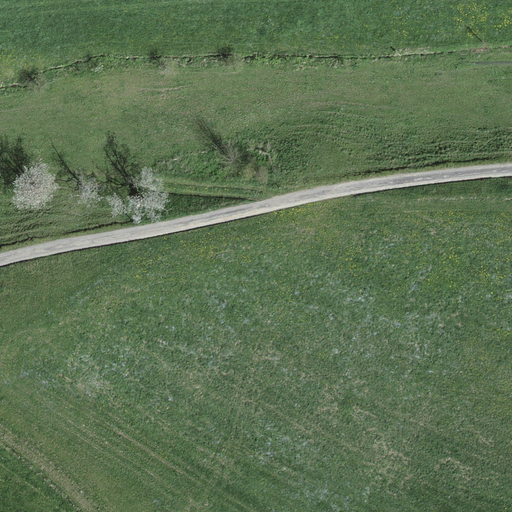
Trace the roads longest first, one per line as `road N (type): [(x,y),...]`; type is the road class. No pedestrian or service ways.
road 1 (track): [(0,259),(334,191),(511,173)]
road 2 (track): [(0,432),(52,468),(93,511)]
